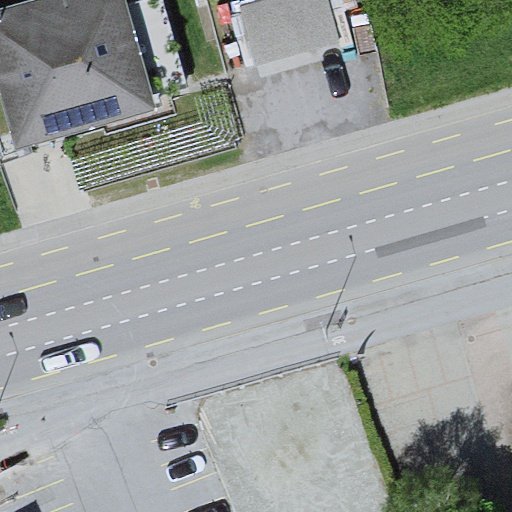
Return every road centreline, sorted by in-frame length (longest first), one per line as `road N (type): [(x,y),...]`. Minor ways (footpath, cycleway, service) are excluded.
road 1 (primary): [(53,328),(511,195)]
road 2 (residential): [(83,425),(511,304)]
